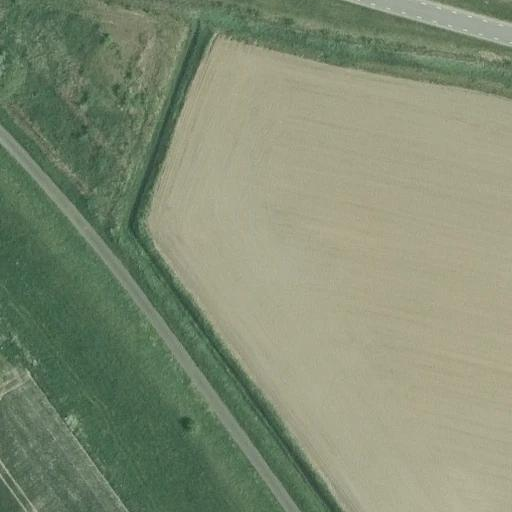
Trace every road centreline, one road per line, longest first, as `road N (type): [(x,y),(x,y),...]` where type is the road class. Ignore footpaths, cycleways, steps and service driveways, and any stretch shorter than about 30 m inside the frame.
road 1 (unclassified): [(295,511),(115,264),(0,132)]
road 2 (unclassified): [(371,0),(511,40)]
